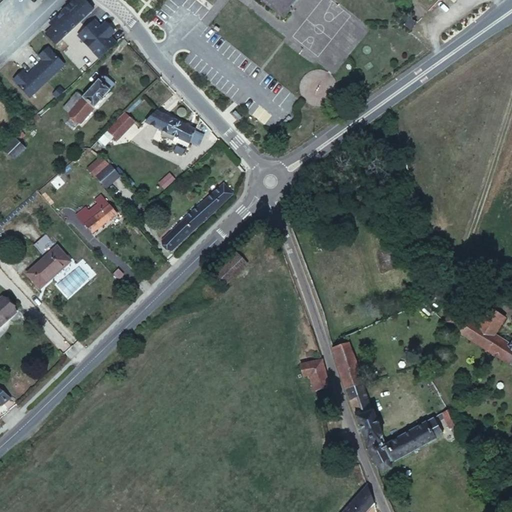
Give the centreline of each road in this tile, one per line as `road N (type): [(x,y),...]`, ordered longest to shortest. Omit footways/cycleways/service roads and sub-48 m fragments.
road 1 (tertiary): [(271,181),(49,405),(0,443)]
road 2 (residential): [(382,511),(354,451),(269,195),(271,181)]
road 3 (tertiary): [(511,9),(271,181)]
road 4 (residential): [(271,181),(110,0)]
